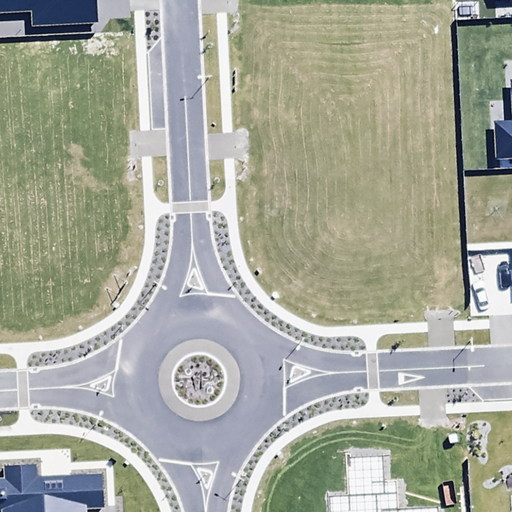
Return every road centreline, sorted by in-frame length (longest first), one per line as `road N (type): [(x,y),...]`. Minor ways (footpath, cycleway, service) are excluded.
road 1 (residential): [(178,0),(196,319)]
road 2 (residential): [(261,377),(511,364)]
road 3 (residential): [(137,384),(0,391)]
